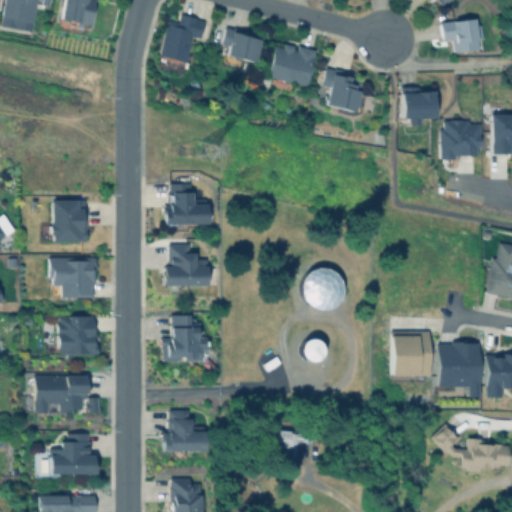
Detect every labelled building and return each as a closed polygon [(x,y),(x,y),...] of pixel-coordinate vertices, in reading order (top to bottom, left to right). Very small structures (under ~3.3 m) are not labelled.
[(0,0),(0,26),(28,31),(33,0),(0,0)] [(60,0),(57,19),(88,25),(92,0),(60,0)] [(164,19),(156,56),(183,62),(189,36),(198,38),(202,20),(177,14),(175,22),(164,19)] [(437,22),(472,17),(473,24),(478,24),(480,38),(474,39),(475,47),(450,51),(448,38),(439,39),(437,22)] [(257,39),(225,30),(222,39),(227,40),(223,54),(251,62),(257,39)] [(271,45),(264,76),(303,85),(311,49),(293,45),(293,46),(280,43),(279,47),(271,45)] [(320,104),(357,113),(361,97),(354,96),(358,78),(320,69),(317,83),(325,85),(320,104)] [(430,118),(430,88),(397,87),(397,118),(430,118)] [(511,113),(486,114),(487,152),(505,152),(505,145),(511,145),(511,142),(511,119),(511,113)] [(439,120),(447,120),(447,119),(457,119),(457,120),(465,120),(465,123),(477,123),(477,146),(472,146),(473,154),(450,155),(450,158),(435,158),(435,129),(439,129),(439,120)] [(203,224),(203,203),(188,203),(188,183),(167,182),(166,210),(159,210),(159,223),(203,224)] [(47,199),(46,240),(82,241),(83,200),(47,199)] [(511,244),(494,242),(492,257),(486,257),(481,294),(511,298),(511,244)] [(158,285),(203,285),(203,265),(192,265),(192,251),(185,251),(185,244),(164,244),(164,264),(158,264),(158,285)] [(91,257),(46,257),(46,284),(57,284),(57,297),(91,297),(91,257)] [(300,307),(336,307),(336,269),(300,269),(300,307)] [(157,361),(174,361),(174,359),(199,359),(199,350),(203,350),(203,336),(197,336),(197,322),(186,322),(186,314),(167,314),(167,342),(157,342),(157,361)] [(91,315),(54,315),(54,353),(92,353),(91,315)] [(386,334),(386,375),(425,374),(425,330),(414,330),(414,334),(386,334)] [(303,336),(293,351),(310,362),(320,347),(303,336)] [(432,342),(432,386),(464,386),(464,396),(475,396),(474,342),(432,342)] [(481,396),(496,396),(497,387),(509,388),(509,394),(511,393),(511,353),(481,353),(481,396)] [(86,375),(31,374),(30,411),(44,411),(44,403),(55,403),(55,410),(78,411),(78,398),(82,398),(82,388),(86,388),(86,375)] [(202,450),(202,430),(187,431),(187,409),(164,409),(164,430),(158,430),(158,450),(202,450)] [(504,444),(489,443),(485,439),(463,436),(462,448),(450,447),(452,436),(441,424),(427,437),(444,455),(456,457),(454,468),(476,471),(480,467),(498,469),(502,465),(504,444)] [(293,452),(295,433),(269,429),(267,448),(293,452)] [(91,473),(91,455),(84,454),(85,432),(63,432),(63,440),(57,440),(57,448),(46,448),(45,473),(91,473)] [(197,511),(197,478),(167,478),(167,511),(197,511)] [(91,511),(91,494),(35,494),(34,511),(91,511)]
